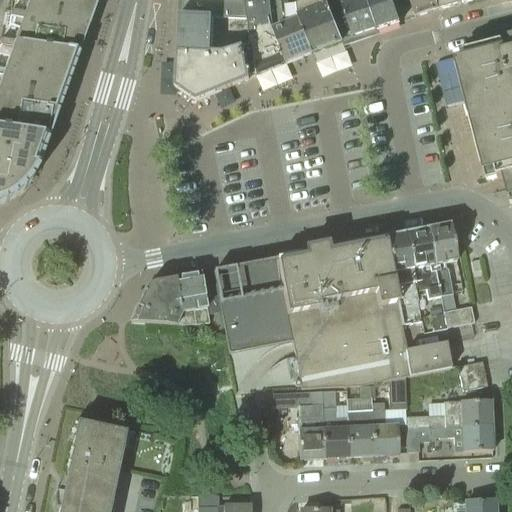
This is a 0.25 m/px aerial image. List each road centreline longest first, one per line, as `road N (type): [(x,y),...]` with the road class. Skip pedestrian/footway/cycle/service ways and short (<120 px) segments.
road 1 (residential): [(102,262),(415,208)]
road 2 (residential): [(267,511),(269,494),(282,484),(511,474)]
road 3 (residential): [(415,208),(389,53),(480,25)]
road 4 (tertiary): [(71,221),(135,0)]
road 5 (tertiary): [(5,511),(46,311)]
